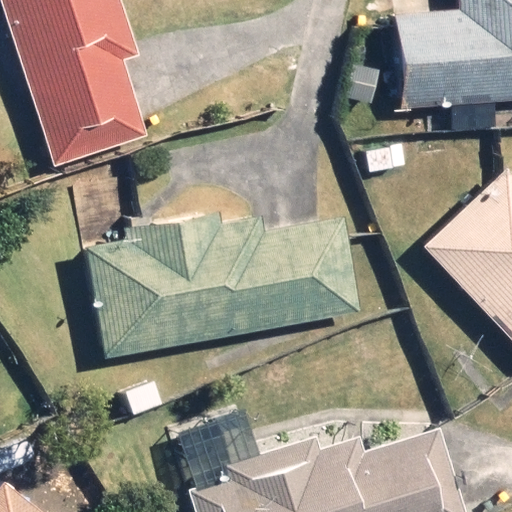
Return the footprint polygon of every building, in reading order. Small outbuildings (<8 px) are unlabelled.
[(108,56),(125,51),(109,0),(0,0),(0,46),(36,162),(131,132),(108,56)] [(511,0),(444,0),(446,13),(381,16),(386,108),(511,101),(511,0)] [(511,186),(490,163),(410,239),(511,345),(511,186)] [(245,232),(242,211),(71,236),(89,354),(349,315),(335,218),(245,232)] [(355,447),(351,433),(290,453),(284,436),(180,470),(186,488),(168,494),(174,511),(457,511),(428,423),(355,447)] [(0,511),(34,511),(0,486),(0,511)]
